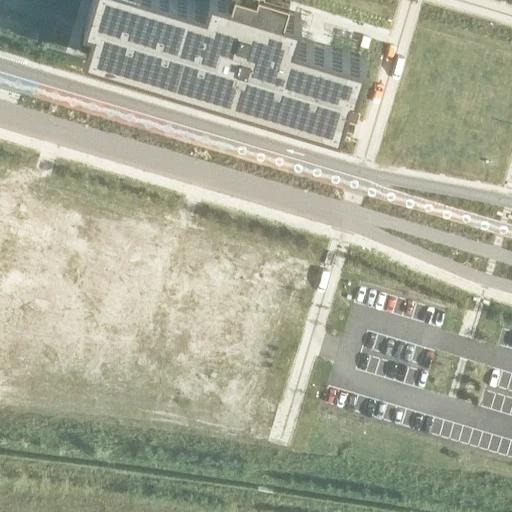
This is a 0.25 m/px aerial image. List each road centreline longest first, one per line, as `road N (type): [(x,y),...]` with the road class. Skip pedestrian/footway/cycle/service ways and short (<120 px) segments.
road 1 (tertiary): [(357,175),(0,70)]
road 2 (unclassified): [(0,114),(344,216)]
road 3 (unclassified): [(344,216),(278,436)]
road 4 (unclassified): [(410,0),(357,175)]
road 5 (unclassified): [(344,216),(511,286)]
road 6 (unclassified): [(511,258),(344,216)]
road 7 (tertiary): [(357,175),(397,197),(511,230)]
road 8 (tertiary): [(511,202),(357,175)]
